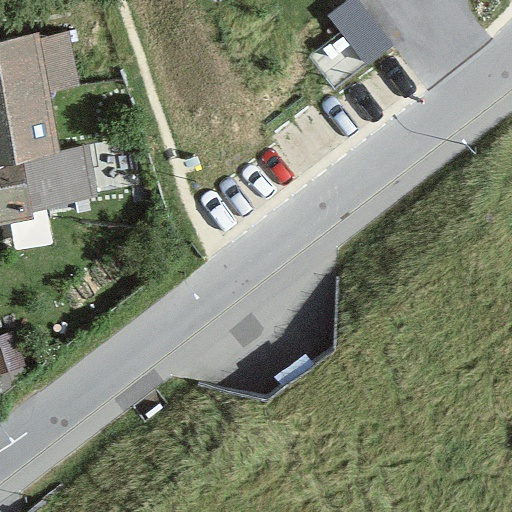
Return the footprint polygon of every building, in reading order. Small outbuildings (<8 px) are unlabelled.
[(41,24),(0,28),(0,133),(17,132),(56,127),(41,24)] [(0,133),(0,204),(31,199),(24,152),(17,132),(0,133)] [(91,141),(24,152),(31,199),(98,188),(91,141)] [(314,369),(137,511),(511,511),(511,470),(469,416),(511,382),(511,251),(491,225),(314,369)] [(14,329),(0,333),(0,383),(28,374),(14,329)]
